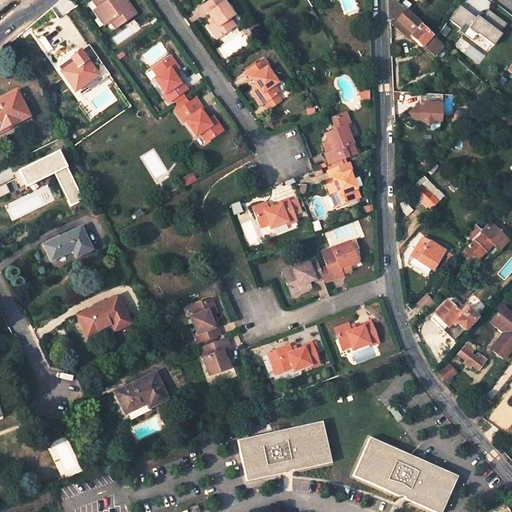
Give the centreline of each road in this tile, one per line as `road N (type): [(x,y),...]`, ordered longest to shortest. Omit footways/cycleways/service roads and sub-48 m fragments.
road 1 (residential): [(391,284),(379,0)]
road 2 (residential): [(511,479),(426,378),(391,284)]
road 3 (residential): [(294,156),(274,170),(158,0)]
road 4 (track): [(271,330),(204,223),(221,184),(265,156)]
road 5 (residential): [(240,342),(391,284)]
road 6 (residential): [(58,402),(0,292)]
